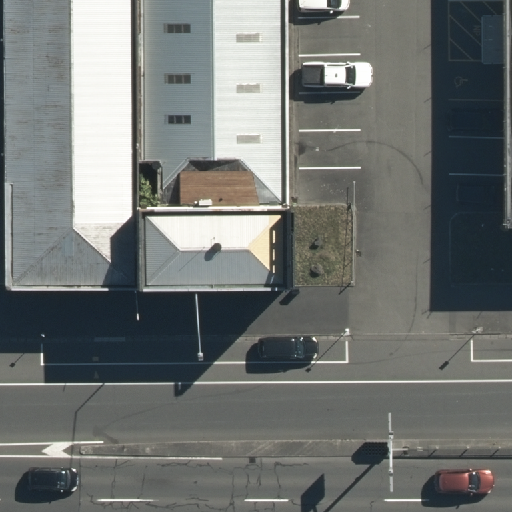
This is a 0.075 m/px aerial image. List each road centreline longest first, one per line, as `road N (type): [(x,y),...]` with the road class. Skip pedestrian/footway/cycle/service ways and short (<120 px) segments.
road 1 (primary): [(0,492),(511,500)]
road 2 (primary): [(0,414),(511,409)]
